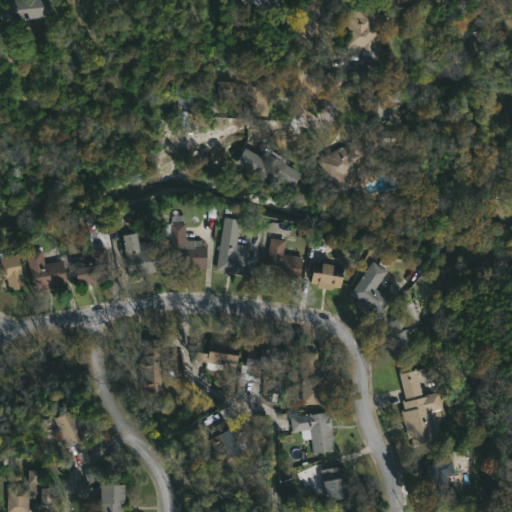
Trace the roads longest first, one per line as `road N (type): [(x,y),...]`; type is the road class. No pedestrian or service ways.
road 1 (residential): [(400,511),(401,467),(374,417),(362,355),(349,334),(251,304),(173,300),(0,340)]
road 2 (residential): [(91,318),(120,422),(169,467),(172,511)]
